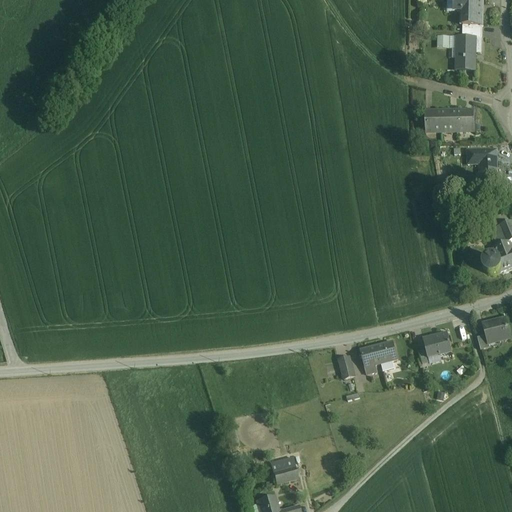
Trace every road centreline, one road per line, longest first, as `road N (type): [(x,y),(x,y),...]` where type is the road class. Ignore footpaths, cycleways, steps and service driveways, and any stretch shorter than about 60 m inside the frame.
road 1 (residential): [(162,360),(377,335),(511,296)]
road 2 (unclassified): [(0,369),(162,360)]
road 3 (residential): [(504,0),(511,128)]
